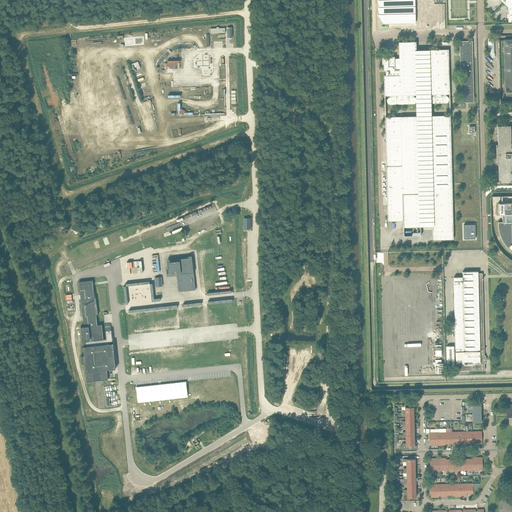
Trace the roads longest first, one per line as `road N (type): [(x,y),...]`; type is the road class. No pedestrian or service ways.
road 1 (track): [(244,12),(19,38),(68,210),(69,260)]
road 2 (track): [(248,49),(207,50),(184,39),(148,55),(97,61),(84,100),(95,145),(114,148),(159,133),(183,139),(250,118)]
road 3 (track): [(330,426),(330,133),(249,61)]
road 4 (track): [(345,435),(175,511)]
road 5 (track): [(75,277),(58,285),(89,404),(101,412),(125,408)]
road 6 (track): [(253,203),(224,208),(185,245),(151,241),(119,261)]
road 7 (residential): [(422,452),(426,502),(476,501),(496,471)]
